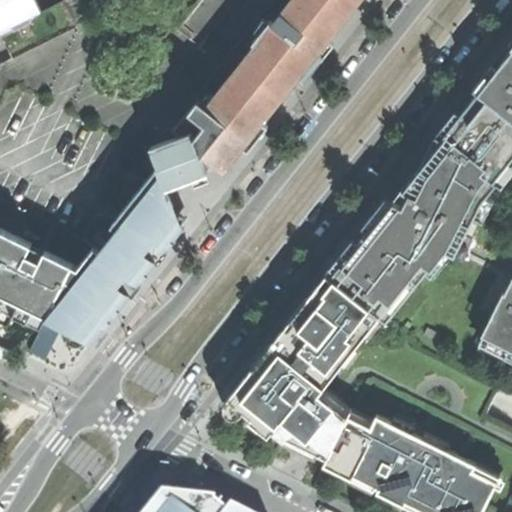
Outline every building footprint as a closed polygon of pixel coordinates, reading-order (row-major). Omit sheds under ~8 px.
[(0,0),(0,28),(42,8),(38,0),(0,0)] [(273,0),(198,94),(201,97),(176,126),(181,130),(178,134),(155,143),(162,162),(170,185),(210,170),(203,148),(227,167),(253,134),(314,58),(359,0),(273,0)] [(205,39),(236,0),(201,0),(184,22),(205,39)] [(511,43),(476,89),(479,91),(511,116),(511,43)] [(334,276),(380,314),(399,289),(407,295),(455,233),(464,237),(483,199),(497,181),(494,179),(511,156),(511,116),(479,91),(461,113),(464,117),(439,148),(415,177),(401,203),(396,201),(384,216),(381,215),(344,261),(345,263),(334,276)] [(0,224),(0,305),(2,307),(28,320),(35,307),(49,313),(55,301),(71,311),(65,318),(65,330),(67,339),(73,343),(79,343),(88,340),(130,289),(124,284),(132,273),(126,267),(131,261),(136,256),(141,260),(180,213),(170,185),(162,162),(114,221),(120,228),(102,249),(96,243),(81,264),(47,247),(41,258),(29,251),(33,241),(0,224)] [(511,278),(503,297),(498,306),(508,310),(511,303),(511,278)] [(493,339),(511,348),(511,303),(508,310),(498,306),(487,328),(496,333),(493,339)] [(52,357),(60,325),(42,320),(34,353),(52,357)] [(242,511),(228,505),(223,510),(212,501),(212,496),(158,492),(141,511),(242,511)]
